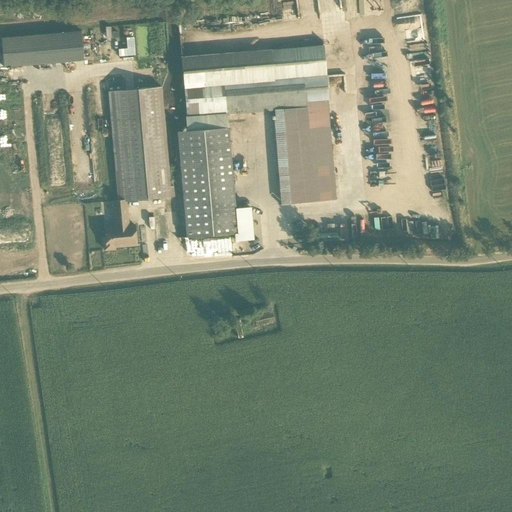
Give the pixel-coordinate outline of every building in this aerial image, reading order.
[(318,20),(316,0),(281,0),(282,10),(297,9),(298,22),(318,20)] [(80,31),(1,38),(3,67),(83,60),(80,31)] [(237,233),(235,208),(227,115),(274,111),(274,120),(273,120),(280,205),(336,200),(323,45),(180,57),(186,131),(178,132),(187,238),(234,234),(237,233)] [(104,238),(103,238),(104,250),(114,249),(114,247),(136,245),(134,224),(129,225),(126,201),(174,197),(173,186),(170,186),(161,87),(108,92),(117,200),(111,200),(113,227),(103,227),(104,238)] [(21,168),(21,156),(9,156),(10,169),(21,168)] [(426,163),(429,184),(442,183),(440,162),(426,163)] [(102,213),(110,213),(110,200),(101,200),(102,213)] [(237,233),(234,234),(234,241),(252,239),(249,207),(235,208),(237,233)] [(101,213),(87,214),(88,237),(102,236),(101,213)] [(271,309),(242,315),(243,324),(245,324),(245,327),(256,325),(256,326),(273,322),(271,309)] [(239,319),(234,320),(238,338),(242,338),(239,319)]
